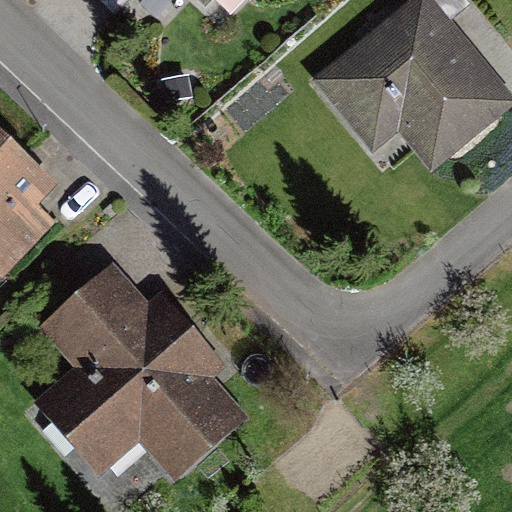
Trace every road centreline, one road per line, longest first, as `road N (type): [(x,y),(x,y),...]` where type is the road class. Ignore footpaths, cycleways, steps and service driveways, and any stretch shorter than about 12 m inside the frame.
road 1 (residential): [(0,18),(317,321)]
road 2 (residential): [(317,321),(388,313),(511,208)]
